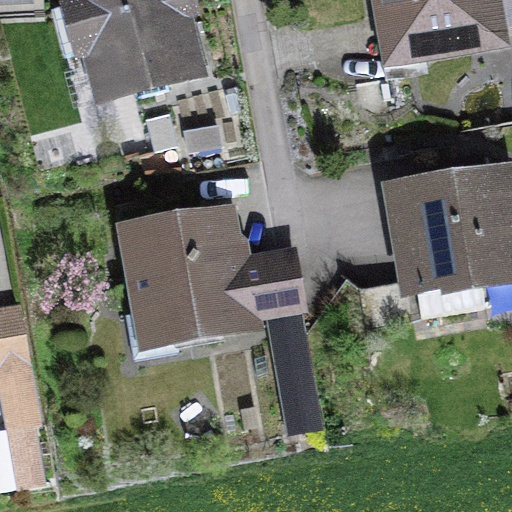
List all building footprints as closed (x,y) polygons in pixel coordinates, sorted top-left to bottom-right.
[(134,103),(166,94),(164,85),(196,76),(183,29),(171,32),(168,22),(191,15),(186,0),(69,0),(72,9),(50,15),(64,63),(85,57),(99,104),(132,95),(134,103)] [(495,43),(487,0),(381,0),(396,81),(383,84),(384,88),(427,80),(423,56),(495,43)] [(503,180),(393,200),(409,289),(416,288),(422,326),(486,314),(482,291),(511,285),(511,229),(511,228),(511,184),(504,186),(503,180)] [(322,432),(292,261),(237,270),(237,268),(219,254),(227,241),(224,221),(204,224),(198,233),(190,227),(125,238),(139,320),(124,322),(132,368),(177,360),(174,343),(248,330),(246,323),(271,318),(292,437),(322,432)] [(0,409),(4,436),(34,431),(16,318),(0,320),(0,409)]
